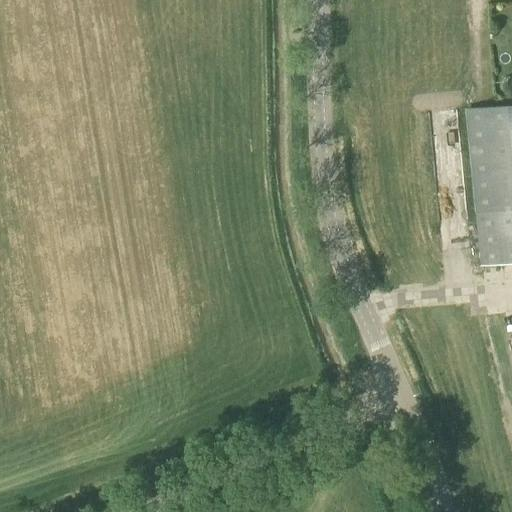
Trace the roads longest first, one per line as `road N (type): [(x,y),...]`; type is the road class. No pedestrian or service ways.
road 1 (tertiary): [(396,399),(335,254),(322,183),(317,0)]
road 2 (unclassified): [(396,399),(142,511)]
road 3 (tertiary): [(438,511),(396,399)]
